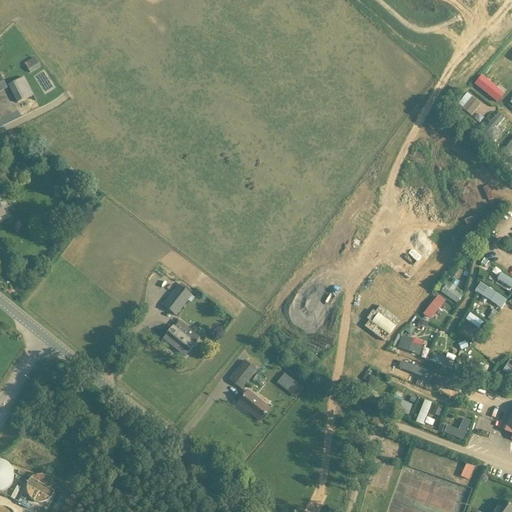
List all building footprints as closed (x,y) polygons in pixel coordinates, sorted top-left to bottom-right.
[(35,58),(25,65),(30,73),(40,67),(35,58)] [(0,92),(8,88),(0,72),(0,71),(0,92)] [(25,77),(9,84),(17,103),(33,96),(25,77)] [(462,109),(463,108),(458,104),(453,110),(458,115),(462,109)] [(504,119),(498,113),(479,134),(491,145),(501,135),(495,129),(504,119)] [(473,143),(478,149),(483,143),(477,138),(473,143)] [(511,140),(502,152),(511,160),(511,140)] [(481,264),(485,267),(489,262),(485,259),(481,264)] [(430,263),(424,277),(430,279),(435,265),(430,263)] [(410,266),(407,271),(418,277),(421,272),(410,266)] [(497,267),(492,271),(497,277),(502,272),(497,267)] [(496,280),(511,291),(511,289),(511,279),(502,272),(496,280)] [(402,277),(399,282),(408,289),(411,284),(402,277)] [(448,283),(441,293),(457,304),(462,297),(454,291),(456,288),(448,283)] [(503,307),(508,298),(479,283),(475,293),(503,307)] [(175,316),(191,296),(178,286),(162,306),(175,316)] [(417,301),(423,288),(417,286),(412,299),(417,301)] [(393,291),(388,296),(400,307),(405,302),(393,291)] [(438,294),(423,315),(432,321),(446,300),(438,294)] [(365,327),(384,342),(400,320),(380,306),(375,312),(373,311),(367,319),(369,321),(365,327)] [(503,327),(511,315),(506,311),(498,323),(503,327)] [(479,329),(484,322),(471,313),(466,320),(479,329)] [(487,318),(491,322),(496,317),(492,313),(487,318)] [(420,320),(418,326),(427,329),(429,323),(420,320)] [(199,338),(189,330),(179,322),(174,329),(173,328),(164,339),(186,357),(195,345),(194,344),(199,338)] [(410,335),(416,328),(410,324),(404,330),(410,335)] [(400,347),(400,349),(419,356),(422,349),(411,345),(409,344),(411,340),(402,336),(398,346),(400,347)] [(465,341),(458,345),(461,351),(468,347),(465,341)] [(391,353),(388,362),(381,359),(377,368),(392,374),(399,356),(391,353)] [(431,362),(451,369),(454,360),(434,354),(431,362)] [(468,357),(463,355),(460,361),(466,363),(468,357)] [(507,395),(511,387),(511,361),(510,360),(503,371),(509,375),(500,390),(507,395)] [(241,390),(256,371),(244,361),(229,380),(241,390)] [(297,398),(304,388),(285,373),(277,382),(297,398)] [(442,382),(455,387),(458,378),(445,373),(442,382)] [(373,379),(368,374),(363,379),(368,385),(373,380),(373,379)] [(253,415),(261,422),(270,409),(248,392),(238,403),(250,413),(251,412),(253,415)] [(424,425),(431,402),(423,400),(416,423),(424,425)] [(432,414),(439,417),(439,416),(441,416),(443,411),(435,407),(432,414)] [(459,431),(447,426),(444,433),(463,441),(471,422),(464,419),(459,431)] [(446,427),(440,425),(438,432),(443,434),(446,427)] [(0,493),(1,493),(6,491),(10,488),(13,484),(14,478),(14,473),(11,467),(6,463),(0,461),(0,460),(0,493)] [(470,480),(474,466),(466,464),(461,478),(470,480)] [(33,501),(38,503),(43,503),(48,501),(52,498),(54,493),(55,488),(53,483),(50,479),(45,476),(40,475),(34,476),(30,480),(27,485),(26,491),(28,496),(33,501)] [(494,511),(511,511),(511,507),(502,501),(494,511)]
